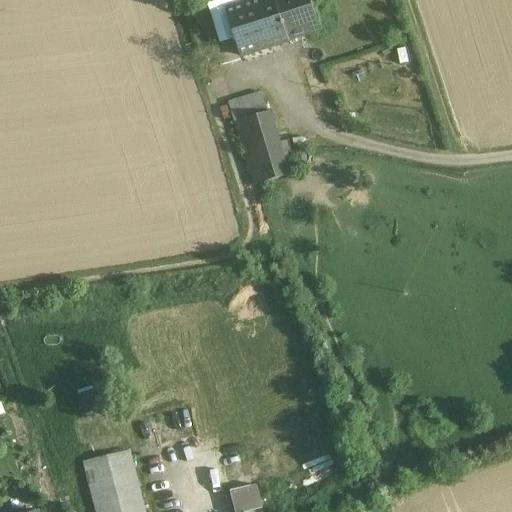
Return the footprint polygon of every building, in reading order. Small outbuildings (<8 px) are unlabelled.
[(278,0),(270,0),(234,12),(243,39),(287,26),(278,0)] [(312,0),(278,0),(287,26),(293,44),(324,34),(312,0)] [(287,26),(243,39),(249,58),(293,44),(287,26)] [(262,93),(230,103),(236,123),(268,113),(262,93)] [(268,113),(236,123),(255,187),(264,184),(300,173),(290,140),(281,143),(272,112),(268,113)] [(300,173),(264,184),(268,200),(311,186),(307,171),(300,173)] [(95,391),(76,396),(81,415),(100,410),(95,391)] [(144,511),(129,452),(83,463),(95,511),(144,511)] [(256,466),(225,472),(233,511),(248,511),(360,488),(355,467),(344,470),(343,464),(292,475),(293,480),(260,487),(256,466)]
